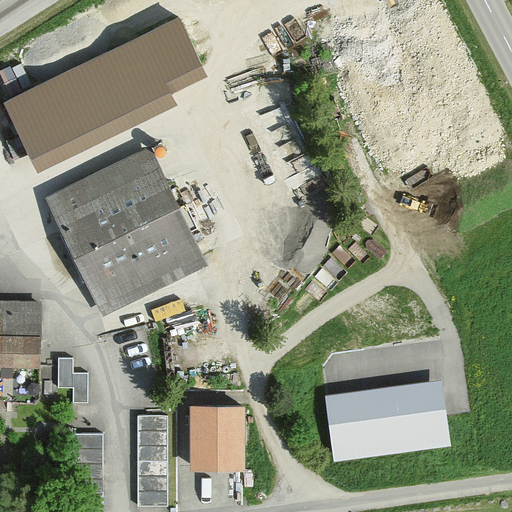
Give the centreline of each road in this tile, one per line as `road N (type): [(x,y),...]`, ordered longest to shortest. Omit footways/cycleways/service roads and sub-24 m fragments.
road 1 (unknown): [(0,234),(49,252),(89,313),(123,430),(130,511)]
road 2 (residential): [(504,485),(316,511)]
